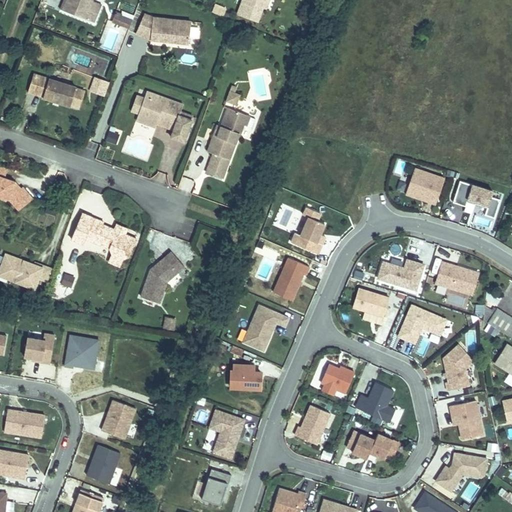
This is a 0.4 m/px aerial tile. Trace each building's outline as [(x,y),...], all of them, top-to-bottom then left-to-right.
[(75,0),(70,0),(67,9),(71,11),(75,0)] [(75,0),(71,11),(98,21),(106,2),(99,0),(75,0)] [(266,0),(243,0),(240,10),(260,18),(266,2),(266,0)] [(212,13),(223,16),(225,7),(214,4),(212,13)] [(139,29),(155,36),(157,13),(148,10),(139,29)] [(202,18),(157,13),(155,36),(154,41),(199,46),(202,18)] [(36,68),(31,86),(46,91),(46,92),(73,100),(73,99),(78,82),(79,81),(36,68)] [(94,76),(88,91),(104,97),(109,82),(94,76)] [(78,82),(73,99),(82,102),(87,85),(78,82)] [(184,104),(187,96),(150,84),(148,90),(142,106),(140,112),(160,119),(161,116),(162,112),(179,117),(177,122),(175,129),(188,133),(190,126),(195,112),(183,108),(184,104)] [(135,103),(142,106),(148,90),(140,87),(135,103)] [(254,107),(232,99),(225,118),(222,128),(218,126),(212,143),(217,145),(210,164),(227,170),(234,150),(232,150),(237,134),(239,135),(243,125),(244,125),(247,116),(250,117),(254,107)] [(161,116),(177,122),(179,117),(162,112),(161,116)] [(112,124),(109,133),(118,136),(122,127),(112,124)] [(0,195),(9,199),(21,211),(35,199),(25,187),(23,189),(22,187),(19,189),(16,184),(18,182),(7,178),(11,169),(0,165),(0,175),(2,176),(0,182),(0,195)] [(434,205),(443,179),(413,169),(404,195),(434,205)] [(0,195),(0,182),(2,176),(0,175),(0,198),(8,202),(9,199),(0,195)] [(493,193),(460,182),(453,204),(466,207),(467,203),(475,206),(476,203),(488,207),(485,216),(495,219),(500,201),(491,198),(493,193)] [(319,236),(323,225),(316,222),(319,215),(305,209),(302,217),(307,219),(300,237),(295,234),(290,244),(317,255),(321,246),(316,244),(319,236)] [(108,223),(87,214),(75,240),(87,245),(90,240),(113,250),(115,255),(127,261),(133,258),(141,240),(130,236),(118,231),(107,226),(108,223)] [(321,246),(324,238),(319,236),(316,244),(321,246)] [(140,297),(158,304),(164,287),(158,285),(162,276),(167,271),(170,274),(175,269),(177,271),(184,265),(171,250),(164,256),(166,258),(161,262),(160,260),(150,268),(149,271),(140,297)] [(8,279),(34,289),(43,268),(24,260),(23,263),(19,261),(20,259),(6,253),(0,267),(0,270),(9,274),(8,279)] [(293,301),(304,274),(306,275),(310,268),(289,259),(274,293),(293,301)] [(405,269),(384,263),(379,279),(417,291),(424,266),(408,261),(405,269)] [(471,294),(478,273),(442,262),(435,283),(471,294)] [(9,274),(0,270),(0,275),(8,279),(9,274)] [(64,273),(61,284),(75,287),(77,276),(64,273)] [(358,289),(352,308),(383,318),(389,299),(358,289)] [(498,306),(499,296),(486,295),(485,304),(498,306)] [(405,320),(398,337),(414,344),(421,328),(439,336),(446,320),(411,306),(406,317),(412,319),(411,323),(405,320)] [(273,330),(271,329),(273,323),(284,328),(288,320),(259,307),(248,333),(250,334),(245,345),(263,352),(273,330)] [(511,316),(499,309),(492,318),(511,331),(511,316)] [(164,317),(163,328),(174,330),(176,319),(164,317)] [(42,338),(44,331),(28,329),(27,336),(42,338)] [(50,361),(54,333),(44,331),(42,338),(27,336),(24,354),(33,356),(36,359),(50,361)] [(94,367),(99,338),(71,334),(66,365),(73,366),(74,363),(94,367)] [(511,347),(507,343),(493,362),(511,375),(511,347)] [(470,387),(463,355),(444,359),(449,382),(446,383),(448,391),(470,387)] [(230,371),(229,390),(261,392),(263,372),(255,372),(255,366),(233,365),(232,371),(230,371)] [(346,394),(354,374),(340,368),(339,370),(329,366),(321,384),(325,385),(322,392),(333,396),(336,390),(346,394)] [(387,406),(394,390),(376,383),(370,398),(362,395),(357,408),(364,412),(365,411),(391,422),(396,410),(387,406)] [(496,397),(489,398),(490,405),(498,404),(496,397)] [(511,420),(511,397),(502,400),(506,422),(511,420)] [(127,430),(136,406),(113,398),(108,410),(109,411),(106,421),(105,421),(102,428),(115,433),(117,427),(127,430)] [(484,434),(476,401),(451,406),(452,415),(457,414),(460,425),(463,438),(484,434)] [(295,437),(317,446),(330,414),(311,406),(301,428),(299,428),(295,437)] [(42,435),(45,412),(8,407),(4,429),(42,435)] [(239,438),(244,422),(216,412),(210,429),(220,433),(213,453),(232,460),(237,444),(234,443),(236,437),(239,438)] [(125,437),(127,430),(117,427),(115,433),(125,437)] [(393,457),(399,443),(378,434),(375,441),(354,431),(347,447),(353,450),(352,453),(367,459),(370,453),(385,459),(387,454),(393,457)] [(98,443),(87,473),(109,482),(121,452),(98,443)] [(0,474),(24,479),(28,455),(0,450),(0,474)] [(330,460),(331,453),(322,451),(320,458),(330,460)] [(436,481),(451,491),(462,474),(481,478),(484,475),(487,458),(454,453),(452,468),(451,470),(446,466),(436,481)] [(210,469),(202,500),(221,505),(230,474),(210,469)] [(511,504),(511,493),(501,487),(496,495),(511,504)] [(81,488),(71,511),(96,511),(103,496),(81,488)] [(294,511),(296,505),(303,507),(307,495),(299,492),(298,495),(279,489),(272,511),(294,511)] [(455,511),(426,493),(416,508),(422,511),(455,511)] [(356,511),(358,510),(324,500),(320,511),(356,511)]
